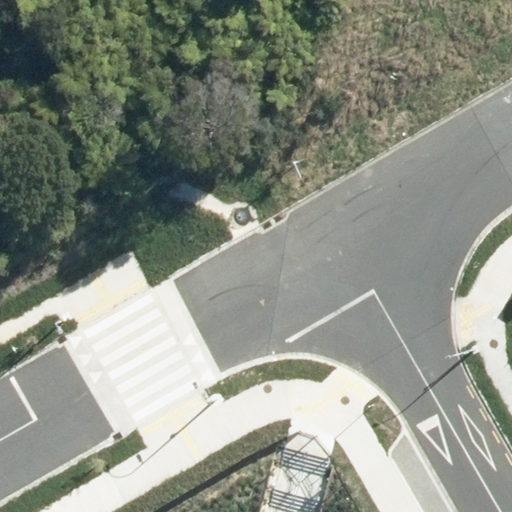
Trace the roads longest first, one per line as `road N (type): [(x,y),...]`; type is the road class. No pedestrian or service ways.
road 1 (residential): [(500,511),(348,228)]
road 2 (residential): [(142,354),(348,228)]
road 3 (residential): [(348,228),(511,137)]
road 4 (residential): [(142,354),(0,437)]
